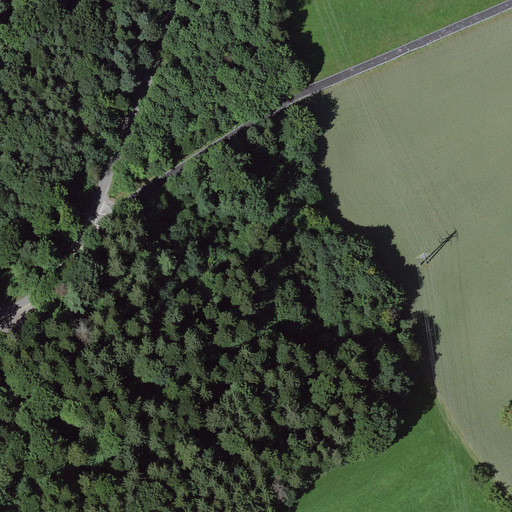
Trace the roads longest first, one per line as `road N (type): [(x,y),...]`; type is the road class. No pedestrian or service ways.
road 1 (track): [(94,212),(118,209),(284,102),(511,3)]
road 2 (track): [(337,388),(280,422),(149,441),(37,413),(9,386),(0,364)]
road 3 (residential): [(179,0),(72,255),(50,285),(0,314)]
road 4 (track): [(511,505),(472,461),(430,391)]
